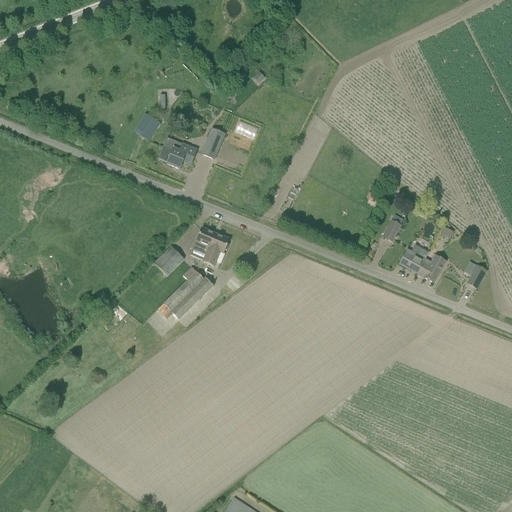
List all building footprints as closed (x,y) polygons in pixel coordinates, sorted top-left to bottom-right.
[(258,85),(264,79),(259,73),(253,79),(258,85)] [(145,116),(134,134),(149,143),(160,125),(145,116)] [(201,156),(214,161),(224,136),(211,131),(201,156)] [(190,166),(196,152),(182,146),(179,153),(172,150),(172,152),(163,148),(158,160),(167,164),(166,166),(179,171),(182,163),(190,166)] [(417,215),(422,207),(418,205),(413,213),(417,215)] [(391,243),(396,234),(403,221),(394,217),(383,238),(391,243)] [(453,234),(445,229),(441,236),(449,241),(453,234)] [(193,249),(206,255),(214,236),(201,230),(193,249)] [(203,263),(213,268),(219,253),(223,255),(225,251),(226,252),(229,246),(227,245),(229,242),(214,236),(206,255),(203,263)] [(399,265),(417,275),(429,254),(415,246),(410,253),(407,251),(399,265)] [(183,261),(171,248),(154,265),(166,278),(183,261)] [(429,254),(417,275),(433,284),(445,263),(435,258),(431,264),(425,261),(429,254)] [(476,290),(481,281),(486,272),(477,267),(467,285),(476,290)] [(183,277),(187,282),(196,273),(191,269),(183,277)] [(196,273),(187,282),(163,306),(178,322),(213,288),(205,280),(203,281),(196,273)] [(251,511),(233,500),(224,511),(251,511)]
